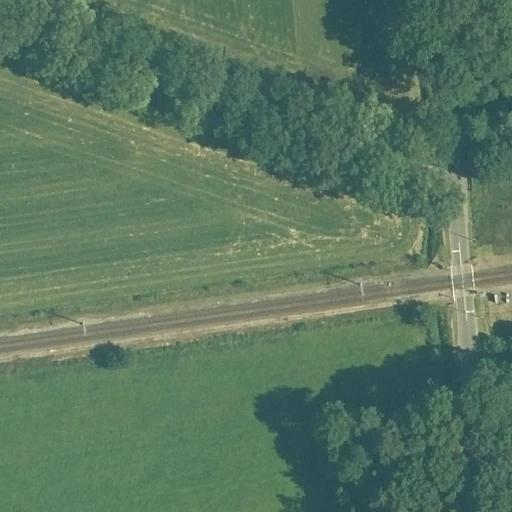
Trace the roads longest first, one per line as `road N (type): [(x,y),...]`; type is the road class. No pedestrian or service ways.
road 1 (unclassified): [(488,511),(439,0)]
road 2 (track): [(456,171),(0,14)]
